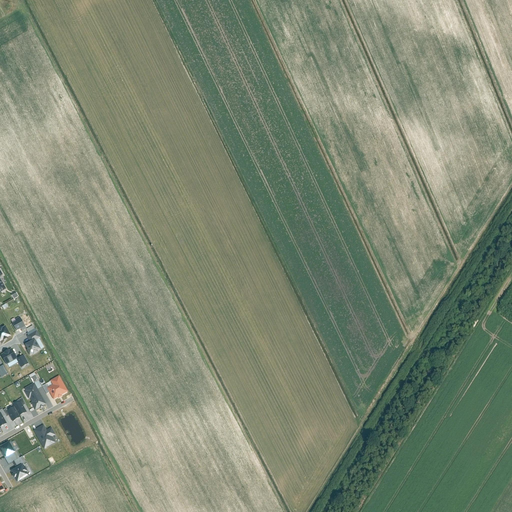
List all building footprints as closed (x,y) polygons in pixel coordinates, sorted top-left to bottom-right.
[(20,317),(15,320),(16,321),(13,323),(17,331),(21,329),(22,331),(26,328),(20,317)] [(6,327),(0,330),(0,340),(1,342),(11,336),(6,327)] [(35,340),(26,345),(31,354),(40,349),(35,340)] [(18,358),(12,349),(2,355),(7,364),(18,358)] [(68,391),(59,376),(51,381),(53,385),(48,388),(54,399),(68,391)] [(46,404),(34,383),(25,388),(26,391),(25,392),(29,399),(30,398),(36,409),(46,404)] [(27,412),(21,402),(14,406),(14,407),(7,411),(13,421),(20,417),(19,416),(27,412)] [(45,425),(34,431),(44,449),(56,443),(52,437),(55,435),(51,428),(48,429),(45,425)] [(15,453),(9,442),(0,447),(6,458),(15,453)] [(22,465),(12,471),(18,481),(28,475),(22,465)]
